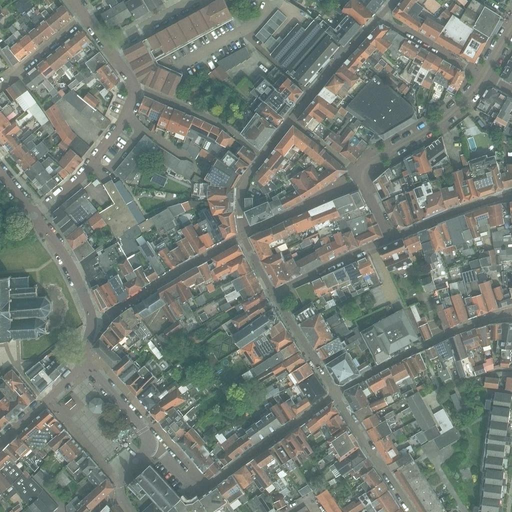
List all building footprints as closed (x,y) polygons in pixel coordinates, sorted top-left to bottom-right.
[(20,0),(18,2),(26,12),(34,6),(29,0),(20,0)] [(53,10),(54,12),(64,25),(73,17),(64,5),(59,9),(51,0),(45,0),(50,6),(53,10)] [(112,9),(102,15),(110,28),(131,16),(124,2),(119,5),(116,0),(106,0),(105,1),(108,6),(110,5),(112,9)] [(136,20),(148,13),(140,0),(132,0),(127,4),(136,20)] [(144,0),(151,11),(152,11),(152,10),(156,8),(158,7),(162,4),(163,4),(164,4),(161,0),(144,0)] [(166,53),(177,47),(233,17),(223,0),(218,0),(148,38),(155,50),(162,46),(166,53)] [(352,0),(349,3),(369,21),(375,14),(357,0),(352,0)] [(375,14),(381,7),(371,0),(357,0),(375,14)] [(412,0),(402,0),(397,7),(411,15),(413,13),(426,22),(423,26),(429,29),(435,22),(424,16),(422,19),(418,16),(424,8),(422,7),(420,5),(420,6),(416,2),(416,3),(412,0)] [(473,0),(472,0),(467,9),(461,20),(460,20),(473,29),(474,28),(489,37),(490,37),(501,17),(473,0)] [(369,21),(349,3),(342,11),(361,27),(361,26),(362,28),(369,21)] [(448,22),(453,15),(453,14),(443,5),(442,6),(438,3),(429,13),(438,19),(441,16),(448,22)] [(449,10),(454,13),(459,6),(453,3),(449,10)] [(464,10),(459,6),(454,13),(459,17),(464,10)] [(419,32),(423,26),(426,22),(413,13),(411,15),(397,7),(393,11),(393,12),(394,15),(394,16),(399,19),(404,22),(409,25),(414,28),(419,31),(419,32)] [(343,20),(338,24),(352,36),(361,27),(342,11),(338,8),(336,10),(338,11),(337,12),(341,16),(342,14),(344,16),(341,18),(343,20)] [(56,32),(64,25),(54,12),(50,16),(46,10),(41,14),(46,20),(56,32)] [(275,14),(274,15),(283,22),(287,18),(278,10),(275,14)] [(37,27),(47,39),(56,32),(46,20),(41,14),(40,13),(31,21),(37,27)] [(38,47),(47,39),(37,27),(31,31),(24,23),(30,18),(26,14),(18,21),(27,32),(38,47)] [(274,15),(271,19),(280,27),(283,22),(274,15)] [(459,55),(467,40),(473,29),(460,20),(461,20),(453,15),(448,22),(444,28),(443,30),(435,41),(443,46),(459,55)] [(271,19),(267,23),(276,31),(280,27),(271,19)] [(273,52),(271,55),(288,70),(286,72),(294,79),(296,77),(306,86),(309,82),(311,84),(318,75),(316,74),(322,67),(324,68),(331,60),(329,59),(342,45),(314,20),(305,30),(298,24),(280,44),(273,52)] [(443,30),(444,28),(435,22),(429,29),(423,26),(419,32),(435,41),(443,30)] [(267,23),(263,28),(272,35),(276,31),(267,23)] [(344,46),(352,36),(338,24),(334,29),(333,28),(330,31),(329,30),(330,28),(324,24),(322,27),(344,46)] [(366,40),(384,54),(388,49),(391,52),(390,53),(397,59),(399,57),(396,54),(398,53),(406,39),(398,34),(398,33),(397,34),(391,30),(391,29),(391,30),(387,28),(388,27),(387,27),(383,25),(379,25),(379,26),(373,32),(372,33),(367,39),(366,40)] [(262,29),(259,32),(268,40),(272,36),(272,35),(263,28),(262,29)] [(467,40),(483,49),(487,42),(489,37),(474,28),(473,29),(467,40)] [(82,29),(73,37),(82,50),(85,54),(90,50),(87,46),(92,42),(82,29)] [(14,35),(19,42),(19,41),(30,54),(38,47),(27,32),(25,34),(26,36),(23,38),(18,31),(14,35)] [(257,35),(256,36),(265,44),(268,40),(259,32),(257,35)] [(265,44),(264,44),(269,48),(276,40),(272,36),(268,40),(265,44)] [(73,37),(64,44),(74,57),(73,57),(77,62),(81,59),(77,54),(82,50),(73,37)] [(421,48),(406,39),(398,53),(402,55),(403,53),(411,57),(409,59),(413,62),(421,48)] [(276,40),(269,48),(273,52),(280,44),(276,40)] [(379,60),(384,54),(366,40),(360,47),(384,67),(390,73),(393,70),(382,59),(380,61),(379,60)] [(467,40),(459,55),(475,64),(483,49),(467,40)] [(21,61),(30,54),(19,41),(19,42),(11,49),(8,46),(2,50),(13,66),(20,61),(21,61)] [(124,52),(136,74),(141,83),(173,97),(182,77),(156,66),(143,41),(124,52)] [(55,52),(65,64),(69,69),(73,66),(69,61),(73,57),(74,57),(64,44),(55,52)] [(251,57),(246,47),(239,51),(246,60),(247,61),(251,57)] [(360,47),(352,55),(362,64),(368,68),(371,64),(379,72),(384,67),(360,47)] [(411,74),(416,77),(421,66),(429,52),(421,48),(413,62),(418,65),(417,66),(416,65),(411,74)] [(239,51),(233,54),(241,63),(242,64),(246,60),(239,51)] [(55,52),(46,59),(56,72),(61,77),(65,74),(60,68),(65,64),(55,52)] [(94,73),(107,63),(100,52),(86,63),(94,73)] [(429,52),(421,66),(429,70),(425,76),(423,82),(425,83),(426,81),(432,84),(434,81),(436,75),(444,60),(437,56),(429,52)] [(241,63),(233,54),(228,57),(236,66),(236,67),(241,63)] [(343,65),(360,78),(368,84),(371,80),(365,75),(366,74),(359,68),(362,64),(352,55),(347,61),(343,65)] [(236,66),(228,57),(223,60),(230,69),(231,70),(236,66)] [(56,72),(46,59),(37,67),(51,83),(54,80),(52,78),(53,77),(52,75),(56,72)] [(225,73),(230,69),(223,60),(217,63),(220,66),(225,73)] [(451,65),(444,60),(436,75),(434,81),(448,89),(448,87),(458,69),(451,65)] [(511,61),(510,60),(500,77),(511,83),(511,61)] [(114,71),(107,63),(94,73),(86,79),(83,81),(86,85),(95,78),(96,79),(98,78),(101,81),(114,71)] [(347,93),(348,92),(360,78),(343,65),(335,75),(345,83),(341,88),(347,93)] [(220,66),(211,73),(220,84),(228,77),(225,73),(220,66)] [(421,66),(416,77),(414,81),(421,85),(423,82),(425,76),(429,70),(421,66)] [(58,92),(51,83),(37,67),(28,74),(29,76),(24,80),(31,88),(36,84),(38,87),(43,83),(50,92),(49,92),(53,97),(50,99),(55,104),(59,101),(63,98),(58,92)] [(275,67),(267,77),(275,84),(273,86),(294,103),(303,93),(303,92),(281,72),(276,67),(275,67)] [(448,87),(448,89),(447,90),(447,91),(443,101),(445,104),(446,103),(454,96),(458,90),(465,76),(464,72),(458,69),(448,87)] [(120,80),(114,71),(101,81),(106,88),(101,92),(104,97),(109,91),(109,92),(120,80)] [(207,76),(206,77),(215,88),(220,84),(211,73),(207,76)] [(349,93),(348,92),(347,93),(341,88),(345,83),(335,75),(330,81),(326,87),(343,100),(347,95),(348,95),(349,93)] [(371,80),(368,84),(359,93),(400,126),(416,116),(413,107),(376,75),(371,80)] [(294,103),(273,86),(262,77),(254,86),(263,94),(260,98),(259,98),(263,101),(283,118),(294,103)] [(20,96),(30,108),(36,103),(19,80),(10,87),(18,97),(20,96)] [(403,83),(399,88),(406,93),(410,88),(403,83)] [(11,102),(18,97),(10,87),(4,92),(11,102)] [(326,87),(318,96),(339,110),(340,109),(338,107),(343,100),(326,87)] [(481,100),(492,106),(501,111),(508,97),(499,92),(498,91),(494,88),(492,87),(488,88),(481,100)] [(192,88),(187,98),(195,102),(200,92),(192,88)] [(63,98),(71,105),(79,96),(72,90),(66,95),(63,98)] [(88,103),(93,107),(94,108),(99,102),(88,92),(83,99),(88,103)] [(387,133),(400,126),(359,93),(353,100),(345,109),(348,112),(356,118),(358,119),(362,122),(363,123),(361,124),(377,134),(382,138),(381,137),(386,132),(387,133)] [(318,95),(306,111),(321,123),(327,115),(333,119),(338,112),(344,117),(348,112),(341,107),(340,109),(339,110),(318,96),(318,95)] [(83,99),(79,96),(71,105),(76,109),(83,99)] [(148,116),(159,121),(166,106),(145,97),(138,111),(148,116)] [(258,97),(250,107),(257,113),(259,114),(277,128),(277,129),(284,119),(283,118),(263,101),(259,98),(260,98),(258,97)] [(503,128),(511,110),(511,98),(508,97),(501,111),(494,123),(503,128)] [(76,109),(81,112),(88,103),(83,99),(76,109)] [(16,111),(22,108),(17,101),(12,105),(16,111)] [(29,109),(36,118),(43,111),(36,103),(30,108),(29,109)] [(81,112),(85,116),(93,107),(88,103),(81,112)] [(59,111),(55,104),(46,112),(49,117),(59,111)] [(9,105),(3,110),(0,112),(0,133),(11,124),(6,118),(14,111),(9,105)] [(166,106),(159,121),(157,126),(156,128),(166,132),(176,110),(166,106)] [(97,111),(94,108),(93,107),(85,116),(90,120),(97,111)] [(166,133),(175,136),(184,113),(176,110),(166,132),(167,132),(166,133)] [(511,133),(511,132),(511,129),(508,128),(510,123),(511,124),(511,110),(503,128),(504,129),(504,131),(511,133)] [(36,118),(43,126),(49,120),(43,111),(36,118)] [(59,111),(49,117),(52,122),(62,116),(59,111)] [(102,115),(98,111),(97,111),(90,120),(94,124),(102,115)] [(330,130),(321,123),(306,111),(298,121),(306,127),(314,133),(314,134),(315,133),(319,137),(320,137),(322,139),(330,130)] [(194,117),(184,113),(175,136),(185,140),(186,137),(194,117)] [(277,128),(259,114),(257,113),(241,134),(260,149),(277,128)] [(94,124),(99,128),(107,119),(102,115),(94,124)] [(62,116),(52,122),(55,127),(65,121),(62,116)] [(194,117),(186,137),(193,140),(191,142),(193,143),(200,131),(207,134),(200,148),(202,149),(217,158),(221,150),(227,154),(229,150),(230,149),(229,148),(226,147),(232,138),(223,131),(223,130),(223,131),(213,126),(204,122),(197,119),(194,117)] [(99,128),(103,132),(104,132),(111,123),(107,119),(99,128)] [(331,146),(340,153),(349,141),(356,133),(357,130),(362,122),(358,119),(354,124),(352,123),(341,137),(339,135),(331,146)] [(56,129),(49,120),(43,126),(50,135),(56,129)] [(11,124),(0,133),(0,141),(3,145),(15,135),(21,130),(14,121),(11,124)] [(65,121),(55,127),(60,134),(68,127),(65,121)] [(156,128),(157,126),(152,124),(149,130),(154,133),(156,128)] [(289,159),(290,160),(296,151),(301,155),(304,151),(312,141),(294,126),(282,141),(276,149),(288,160),(289,159)] [(60,134),(64,141),(72,132),(68,127),(60,134)] [(21,130),(15,135),(3,145),(10,153),(32,134),(33,134),(29,130),(23,135),(24,137),(20,141),(17,137),(23,132),(21,130)] [(324,141),(331,146),(339,135),(339,134),(338,133),(336,134),(332,131),(324,141)] [(76,136),(72,132),(64,141),(69,145),(76,136)] [(372,144),(382,138),(375,133),(370,140),(372,144)] [(32,134),(10,153),(18,163),(30,152),(37,146),(33,140),(35,138),(32,134)] [(136,146),(147,153),(153,158),(160,147),(145,135),(136,146)] [(76,136),(69,145),(73,149),(81,140),(76,136)] [(349,141),(340,153),(344,156),(347,158),(354,164),(364,152),(369,146),(365,143),(366,142),(364,140),(363,141),(362,140),(360,142),(353,136),(349,141)] [(186,137),(185,140),(182,149),(187,151),(191,142),(193,140),(186,137)] [(232,137),(232,138),(226,147),(229,148),(235,140),(232,137)] [(451,166),(445,147),(442,137),(426,149),(432,170),(433,170),(451,166)] [(62,140),(58,145),(65,152),(69,147),(62,140)] [(81,140),(73,149),(78,153),(86,144),(81,140)] [(30,152),(18,163),(25,172),(38,161),(47,153),(50,150),(43,141),(37,146),(30,152)] [(191,142),(187,151),(191,157),(196,160),(199,155),(202,149),(200,148),(193,143),(191,142)] [(318,145),(314,142),(306,152),(306,153),(298,162),(306,170),(323,149),(318,145)] [(86,144),(78,153),(83,157),(90,148),(86,144)] [(114,172),(118,176),(125,181),(147,153),(136,146),(114,172)] [(243,146),(236,155),(249,165),(256,156),(245,147),(243,146)] [(165,150),(160,147),(153,158),(158,161),(165,150)] [(212,164),(214,166),(229,174),(239,180),(241,175),(222,161),(217,158),(202,149),(199,155),(213,163),(212,164)] [(271,155),(265,163),(275,174),(278,172),(284,166),(287,169),(289,168),(293,164),(290,160),(289,159),(288,160),(276,149),(271,155)] [(313,180),(323,167),(331,157),(328,154),(323,149),(306,170),(306,171),(313,180)] [(426,149),(413,155),(419,174),(426,172),(432,170),(426,149)] [(158,161),(163,164),(170,154),(165,150),(158,161)] [(227,154),(222,161),(241,175),(249,166),(236,156),(229,150),(227,154)] [(82,160),(81,159),(75,153),(73,155),(69,152),(59,163),(72,173),(79,164),(82,160)] [(176,157),(170,154),(163,164),(169,168),(176,157)] [(413,155),(404,160),(407,169),(409,173),(410,174),(410,175),(410,176),(410,175),(414,184),(415,184),(416,184),(416,185),(417,185),(418,185),(419,184),(420,187),(423,186),(419,174),(413,155)] [(470,167),(464,168),(468,179),(473,178),(479,197),(480,197),(484,195),(488,194),(495,191),(495,192),(504,189),(498,165),(497,163),(495,156),(488,158),(487,155),(483,157),(477,155),(476,159),(469,161),(470,167)] [(25,172),(33,180),(45,169),(46,169),(55,162),(49,157),(41,164),(38,161),(25,172)] [(181,161),(176,157),(169,168),(174,171),(181,161)] [(323,167),(313,180),(320,189),(347,171),(333,158),(331,157),(323,167)] [(187,160),(186,161),(188,164),(196,169),(194,164),(187,160)] [(375,180),(374,183),(378,190),(379,193),(382,200),(383,199),(383,200),(390,196),(389,193),(395,191),(392,185),(395,184),(394,182),(399,179),(404,177),(403,177),(407,175),(410,174),(409,173),(407,169),(404,160),(389,168),(385,172),(375,180)] [(186,161),(181,161),(174,171),(190,179),(196,169),(188,164),(186,161)] [(511,186),(511,164),(507,165),(507,166),(503,168),(502,162),(500,162),(497,163),(498,165),(504,189),(511,186)] [(265,163),(259,170),(270,181),(270,180),(273,183),(274,184),(280,179),(279,178),(265,163)] [(45,169),(33,180),(40,189),(57,174),(63,169),(60,166),(50,175),(46,169),(45,169)] [(234,188),(239,180),(229,174),(214,166),(211,172),(210,171),(205,179),(211,182),(211,184),(210,184),(204,183),(204,180),(195,175),(192,181),(197,184),(200,184),(201,184),(202,184),(203,183),(210,184),(210,185),(215,186),(217,185),(234,188)] [(468,179),(464,168),(461,169),(461,170),(452,173),(453,176),(456,186),(461,203),(479,197),(473,178),(468,179)] [(254,175),(264,187),(268,194),(274,191),(278,188),(274,184),(273,183),(270,180),(270,181),(259,170),(254,175)] [(303,199),(320,189),(313,180),(306,171),(305,170),(290,179),(295,188),(287,194),(286,194),(288,196),(291,194),(297,203),(303,199)] [(426,172),(419,174),(423,186),(420,187),(414,189),(414,190),(424,219),(425,218),(432,215),(433,215),(447,209),(440,190),(439,185),(437,181),(436,179),(429,182),(426,172)] [(63,180),(57,174),(40,189),(41,190),(40,191),(43,195),(44,194),(45,196),(63,180)] [(404,177),(399,179),(401,185),(407,183),(411,191),(406,193),(408,200),(412,213),(415,223),(424,219),(414,190),(414,189),(420,187),(419,184),(418,185),(417,185),(416,185),(416,184),(415,184),(414,184),(410,175),(410,176),(410,175),(410,174),(407,175),(403,177),(404,177)] [(254,175),(253,179),(262,189),(264,187),(254,175)] [(146,221),(139,210),(133,200),(134,200),(119,181),(114,184),(112,180),(103,185),(108,193),(108,194),(114,204),(109,207),(108,207),(109,208),(103,211),(100,213),(107,225),(108,225),(115,236),(128,259),(136,272),(145,286),(149,284),(149,283),(150,282),(150,283),(151,282),(159,277),(148,257),(147,259),(138,247),(133,238),(155,225),(151,218),(146,221)] [(234,201),(234,188),(217,185),(215,186),(210,185),(210,184),(203,183),(202,184),(201,184),(200,184),(199,202),(205,202),(213,203),(213,205),(221,205),(221,203),(225,204),(225,200),(234,201)] [(461,204),(461,203),(456,186),(440,190),(447,209),(461,204)] [(68,237),(98,211),(98,212),(87,199),(89,197),(82,189),(54,212),(58,216),(54,220),(68,236),(68,237)] [(277,195),(276,196),(283,211),(285,210),(289,207),(297,203),(291,194),(288,196),(286,194),(287,194),(285,190),(277,195)] [(345,214),(349,223),(372,214),(369,209),(366,205),(359,190),(348,195),(354,210),(345,214)] [(271,199),(268,194),(265,195),(266,197),(275,215),(283,211),(276,196),(273,198),(271,199)] [(340,216),(345,214),(354,210),(348,195),(333,201),(340,215),(340,216)] [(275,215),(266,197),(253,203),(253,198),(245,198),(246,211),(245,212),(247,217),(250,224),(253,225),(258,222),(258,223),(267,219),(275,215)] [(234,212),(234,201),(225,200),(225,204),(221,203),(221,205),(213,205),(213,203),(205,202),(206,206),(211,206),(212,209),(217,220),(235,217),(234,212)] [(401,229),(405,227),(395,202),(391,204),(389,200),(384,202),(387,209),(386,209),(391,219),(394,226),(400,229),(401,229)] [(406,227),(415,223),(412,213),(411,213),(407,200),(398,203),(401,213),(406,227)] [(174,216),(192,209),(189,201),(182,204),(168,208),(169,208),(174,216)] [(196,202),(189,201),(192,209),(194,213),(200,211),(196,202)] [(298,231),(298,232),(302,242),(319,235),(321,239),(328,236),(334,234),(341,231),(335,218),(340,216),(340,215),(333,201),(309,211),(301,215),(292,219),(298,231)] [(511,229),(504,230),(502,231),(506,231),(511,230),(511,202),(501,204),(500,204),(503,219),(511,217),(511,229)] [(478,225),(476,226),(479,234),(480,234),(485,232),(488,232),(487,229),(487,228),(486,224),(487,224),(490,223),(491,227),(504,224),(503,219),(500,204),(488,207),(490,217),(481,220),(477,221),(478,225)] [(203,221),(199,223),(200,224),(204,232),(209,230),(216,244),(225,240),(226,239),(217,220),(212,209),(211,206),(206,206),(205,206),(206,211),(200,213),(203,221)] [(488,207),(465,215),(472,239),(480,237),(479,234),(476,226),(478,225),(477,221),(481,220),(490,217),(488,207)] [(174,216),(169,208),(151,218),(155,225),(158,229),(162,226),(175,219),(174,216)] [(107,225),(100,213),(98,211),(68,237),(68,236),(66,238),(74,249),(92,236),(95,234),(107,225)] [(353,233),(349,223),(345,214),(340,216),(335,218),(341,231),(342,234),(349,251),(358,247),(353,233)] [(372,214),(349,223),(353,233),(365,228),(377,224),(373,214),(372,214)] [(456,218),(446,221),(455,245),(457,250),(463,249),(464,251),(470,249),(467,241),(470,240),(472,239),(465,215),(456,218)] [(235,217),(217,220),(226,239),(227,239),(231,236),(232,237),(232,236),(236,234),(237,234),(236,234),(237,233),(237,232),(236,226),(236,225),(235,219),(235,217)] [(298,233),(298,232),(298,231),(292,219),(284,222),(282,223),(288,235),(297,231),(298,233)] [(10,220),(4,223),(8,229),(14,227),(10,220)] [(438,224),(439,225),(447,248),(455,245),(446,221),(438,224)] [(200,236),(202,239),(208,248),(216,244),(209,230),(204,232),(200,224),(199,223),(194,226),(200,236)] [(273,227),(272,228),(277,239),(283,237),(288,235),(282,223),(276,226),(276,225),(273,227)] [(377,224),(365,228),(371,241),(374,240),(383,237),(377,223),(377,224)] [(197,255),(208,248),(202,239),(200,241),(191,224),(182,229),(197,255)] [(179,225),(175,227),(183,239),(176,243),(179,246),(187,260),(188,260),(190,259),(192,258),(194,256),(194,257),(195,256),(194,256),(196,255),(197,255),(182,229),(179,225)] [(457,250),(455,245),(447,248),(439,225),(429,230),(434,245),(435,244),(437,251),(443,249),(445,254),(457,250)] [(251,237),(262,261),(274,255),(271,250),(286,243),(283,237),(277,239),(272,228),(251,237)] [(371,241),(365,228),(353,233),(358,247),(365,244),(368,243),(371,241)] [(418,233),(425,255),(430,271),(436,269),(433,262),(438,261),(435,252),(437,251),(435,244),(434,245),(429,230),(428,229),(418,233)] [(495,256),(506,255),(511,254),(511,230),(506,231),(502,231),(492,233),(494,250),(495,256)] [(349,251),(342,234),(341,231),(334,234),(337,241),(331,243),(337,256),(349,251)] [(418,233),(403,239),(410,254),(421,250),(423,256),(425,255),(418,233)] [(95,251),(95,250),(89,242),(91,241),(92,242),(98,237),(95,234),(92,236),(74,249),(80,261),(95,251)] [(337,256),(331,243),(328,236),(321,239),(322,242),(314,246),(317,252),(323,263),(331,259),(337,256)] [(187,260),(179,246),(175,249),(172,245),(168,237),(165,238),(167,240),(169,243),(167,244),(178,265),(187,260)] [(413,262),(410,254),(403,239),(379,248),(379,249),(378,249),(386,265),(389,271),(402,266),(413,262)] [(171,270),(159,252),(156,247),(153,242),(150,244),(148,241),(138,247),(147,259),(148,257),(159,277),(160,277),(160,276),(166,273),(170,270),(171,270)] [(156,247),(159,252),(171,270),(178,265),(167,244),(165,241),(156,247)] [(215,265),(210,267),(212,273),(244,255),(243,253),(240,247),(240,246),(237,245),(212,259),(215,265)] [(109,281),(114,290),(121,301),(124,299),(126,297),(127,297),(129,295),(129,296),(130,295),(131,295),(134,292),(135,292),(137,291),(141,288),(144,287),(145,286),(136,272),(128,259),(114,267),(106,252),(104,249),(98,252),(100,256),(96,258),(99,262),(103,270),(109,281)] [(486,258),(479,260),(482,267),(496,265),(496,263),(495,256),(494,250),(485,252),(486,258)] [(282,252),(262,261),(268,271),(281,265),(280,265),(287,262),(293,258),(291,253),(284,257),(282,252)] [(302,259),(300,260),(298,261),(299,263),(298,264),(297,265),(302,274),(323,263),(317,252),(302,259)] [(506,255),(495,256),(496,263),(503,263),(503,261),(511,260),(511,254),(506,255)] [(212,273),(210,274),(212,278),(214,282),(238,268),(242,276),(253,270),(252,269),(251,268),(249,262),(244,255),(212,273)] [(368,257),(356,262),(363,277),(364,277),(370,274),(374,285),(379,282),(375,272),(368,257)] [(105,283),(109,281),(103,270),(97,274),(93,266),(99,262),(96,258),(82,266),(90,283),(99,278),(100,281),(103,280),(105,283)] [(293,258),(287,262),(280,265),(281,265),(289,280),(289,281),(296,277),(302,274),(297,265),(298,264),(299,263),(298,261),(296,263),(293,258)] [(190,271),(181,276),(188,287),(196,283),(197,285),(212,278),(210,274),(212,273),(210,267),(207,262),(198,267),(190,271)] [(368,287),(364,277),(363,277),(356,262),(345,267),(353,284),(359,282),(362,289),(368,287)] [(289,280),(281,265),(268,271),(276,287),(289,280)] [(345,267),(334,272),(341,288),(347,285),(352,297),(358,294),(353,284),(345,267)] [(465,281),(459,282),(461,294),(460,294),(462,300),(463,300),(469,319),(488,312),(480,285),(477,275),(484,273),(483,268),(463,273),(465,281)] [(258,280),(253,271),(253,270),(242,276),(237,279),(232,281),(232,282),(222,286),(223,289),(233,283),(237,290),(238,292),(258,280)] [(334,272),(323,278),(330,292),(336,289),(341,302),(347,299),(341,288),(334,272)] [(508,285),(508,288),(511,287),(511,272),(503,273),(504,285),(508,285)] [(13,342),(14,342),(14,339),(20,339),(21,341),(22,341),(23,341),(22,339),(29,338),(29,340),(31,340),(31,338),(37,338),(37,340),(39,340),(39,338),(47,333),(49,334),(50,332),(48,331),(48,323),(50,321),(49,319),(47,320),(47,317),(47,316),(51,311),(52,311),(52,310),(52,309),(51,304),(52,303),(52,302),(51,302),(46,297),(46,296),(45,296),(44,297),(38,297),(37,289),(38,289),(38,287),(37,287),(37,284),(35,285),(35,287),(29,287),(29,278),(30,277),(29,276),(28,277),(20,278),(20,276),(19,276),(19,278),(12,278),(11,276),(9,278),(0,278),(0,340),(12,340),(13,342)] [(169,284),(184,310),(187,307),(185,304),(184,305),(183,303),(193,297),(188,287),(181,276),(181,277),(180,276),(180,277),(169,284),(169,283),(169,284)] [(431,277),(422,280),(426,291),(435,288),(431,277)] [(90,283),(92,289),(98,285),(100,287),(102,286),(100,281),(99,278),(90,283)] [(330,292),(323,278),(311,283),(319,297),(325,306),(327,305),(322,296),(330,292)] [(263,291),(258,280),(238,292),(237,290),(225,296),(228,302),(242,295),(244,299),(240,301),(241,302),(263,291)] [(106,284),(102,286),(100,287),(104,294),(112,307),(121,301),(114,290),(109,281),(105,283),(106,284)] [(447,282),(435,285),(437,291),(448,288),(447,282)] [(460,321),(460,322),(469,319),(463,300),(462,300),(460,294),(461,294),(459,282),(450,284),(452,296),(451,296),(460,321)] [(488,312),(498,308),(494,293),(493,289),(490,282),(480,285),(488,312)] [(213,283),(207,286),(209,291),(210,293),(215,290),(216,289),(213,283)] [(294,314),(300,324),(321,313),(327,310),(325,306),(319,297),(311,283),(306,285),(305,285),(306,285),(296,289),(305,306),(294,314)] [(159,290),(177,319),(186,314),(184,310),(169,284),(159,289),(159,290)] [(104,294),(100,287),(98,285),(92,289),(96,299),(104,294)] [(501,286),(493,289),(494,293),(498,308),(511,303),(511,298),(510,292),(508,293),(507,289),(503,290),(501,286)] [(133,308),(132,307),(133,308),(141,319),(142,319),(144,317),(144,318),(162,306),(165,310),(164,311),(173,325),(164,331),(169,337),(183,327),(177,319),(159,290),(159,289),(157,290),(158,291),(152,295),(151,294),(150,295),(151,296),(144,300),(143,299),(142,300),(143,301),(137,305),(136,304),(134,305),(135,306),(133,308)] [(241,302),(236,305),(237,306),(241,314),(247,311),(268,299),(267,298),(266,296),(263,291),(241,302)] [(104,311),(112,307),(104,294),(96,299),(102,310),(101,310),(104,311)] [(444,310),(441,302),(440,297),(433,299),(444,329),(450,327),(444,310)] [(445,300),(441,302),(444,310),(450,327),(450,328),(451,328),(459,324),(450,299),(450,297),(445,298),(445,300)] [(273,337),(286,329),(286,328),(275,310),(273,308),(272,306),(268,299),(247,311),(241,314),(232,319),(222,325),(225,330),(231,326),(231,325),(234,323),(239,331),(233,335),(241,348),(265,332),(267,335),(270,333),(273,337)] [(424,299),(416,303),(420,313),(429,309),(424,299)] [(433,337),(433,336),(428,324),(425,317),(421,319),(418,312),(415,305),(410,307),(413,314),(424,341),(425,340),(425,341),(433,337)] [(155,336),(142,319),(141,319),(133,308),(132,307),(122,314),(141,339),(142,339),(145,344),(146,343),(152,350),(156,347),(151,340),(155,336)] [(361,332),(378,365),(392,357),(390,354),(412,342),(412,344),(414,343),(413,342),(419,338),(404,309),(361,332)] [(327,326),(338,320),(336,315),(325,321),(321,313),(300,324),(306,333),(308,336),(319,330),(320,330),(328,326),(327,326)] [(141,339),(122,314),(114,321),(134,344),(141,339)] [(339,336),(339,337),(350,332),(349,331),(342,318),(338,320),(327,326),(328,326),(320,330),(319,330),(308,336),(310,340),(316,349),(339,336)] [(114,321),(101,338),(106,343),(108,341),(116,351),(122,346),(122,345),(125,348),(127,345),(129,348),(131,346),(131,347),(134,344),(114,321)] [(504,323),(489,324),(491,340),(497,340),(497,342),(496,356),(501,357),(502,349),(501,349),(504,323)] [(501,367),(504,367),(509,367),(510,361),(511,361),(511,352),(511,323),(504,323),(501,349),(502,349),(501,357),(501,367)] [(491,345),(491,340),(489,324),(476,328),(480,339),(482,346),(482,347),(491,345)] [(347,339),(350,344),(361,338),(358,331),(359,330),(358,326),(353,329),(356,335),(347,339)] [(461,334),(467,351),(482,346),(480,339),(476,328),(461,334)] [(295,342),(286,329),(273,337),(270,333),(267,335),(265,332),(241,348),(254,368),(262,363),(295,342)] [(203,340),(196,331),(187,337),(194,346),(203,340)] [(460,377),(467,375),(461,359),(468,356),(467,351),(461,334),(448,339),(454,356),(453,356),(457,367),(460,377)] [(316,349),(323,359),(334,353),(345,347),(339,337),(339,336),(316,349)] [(345,347),(334,353),(337,358),(326,365),(336,380),(336,381),(337,383),(343,384),(346,383),(345,383),(362,374),(361,374),(372,368),(367,361),(360,365),(355,357),(352,359),(348,351),(357,346),(359,348),(366,344),(362,337),(361,338),(350,344),(345,347)] [(113,368),(126,355),(121,350),(125,348),(122,345),(122,346),(116,351),(108,341),(106,343),(101,338),(94,348),(106,360),(113,368)] [(437,369),(438,371),(442,380),(449,377),(443,362),(447,360),(447,359),(453,356),(454,356),(448,339),(436,345),(434,346),(439,362),(442,367),(438,368),(437,369)] [(254,368),(259,375),(260,374),(261,375),(272,367),(299,350),(295,342),(262,363),(254,368)] [(164,344),(158,347),(165,358),(170,354),(164,344)] [(434,346),(426,350),(430,359),(431,359),(433,365),(437,363),(438,365),(437,365),(438,368),(442,367),(439,362),(434,346)] [(56,349),(49,355),(50,357),(54,354),(58,358),(53,362),(52,363),(62,373),(70,364),(61,355),(61,354),(56,349)] [(307,363),(303,355),(299,350),(272,367),(276,374),(287,367),(290,371),(288,372),(287,371),(276,377),(279,381),(290,375),(289,374),(307,363)] [(409,358),(417,373),(422,371),(424,374),(423,374),(424,376),(430,388),(433,386),(427,375),(427,369),(419,353),(409,358)] [(119,376),(124,381),(126,383),(142,368),(136,362),(134,363),(127,355),(126,355),(113,368),(119,376)] [(410,384),(413,389),(415,394),(418,392),(415,386),(417,385),(414,378),(418,376),(417,373),(409,358),(402,361),(403,361),(413,383),(410,384)] [(53,362),(51,361),(49,363),(44,359),(40,362),(46,368),(45,369),(54,381),(55,380),(62,373),(52,363),(53,362)] [(394,379),(396,384),(404,380),(405,382),(404,382),(406,386),(410,384),(413,383),(403,361),(402,361),(389,368),(394,379)] [(46,368),(40,362),(26,373),(42,393),(55,381),(55,380),(54,381),(45,369),(46,368)] [(138,397),(153,384),(157,380),(146,367),(150,364),(148,363),(145,366),(142,368),(126,383),(138,397)] [(313,371),(307,363),(289,374),(290,375),(293,380),(290,382),(292,384),(313,371)] [(473,368),(476,375),(486,372),(486,371),(490,370),(487,363),(473,368)] [(276,374),(272,367),(261,375),(260,374),(259,375),(260,378),(256,380),(259,384),(261,383),(276,374)] [(381,372),(388,389),(391,395),(392,395),(400,391),(396,384),(394,379),(389,368),(382,372),(381,372)] [(13,370),(4,378),(6,380),(27,405),(28,405),(29,403),(36,398),(37,397),(32,391),(13,370)] [(314,373),(313,371),(292,384),(293,386),(298,383),(303,391),(319,381),(314,373)] [(372,377),(367,380),(373,392),(380,389),(387,386),(381,372),(374,376),(372,377)] [(486,377),(484,387),(498,389),(499,379),(486,377)] [(0,400),(0,408),(10,421),(20,412),(27,405),(6,380),(0,385),(0,389),(6,396),(0,400)] [(278,390),(286,386),(283,380),(275,384),(278,390)] [(296,406),(294,403),(291,405),(297,414),(312,404),(328,393),(319,381),(303,391),(308,398),(296,406)] [(345,395),(355,412),(370,404),(367,398),(363,391),(368,388),(365,381),(345,391),(345,395)] [(150,411),(178,389),(174,383),(167,389),(166,389),(161,394),(153,384),(138,397),(150,411)] [(178,389),(150,411),(153,414),(155,416),(157,419),(159,420),(159,421),(170,413),(168,411),(174,408),(178,405),(185,401),(199,393),(196,388),(189,391),(188,390),(182,395),(178,389)] [(415,394),(413,389),(403,394),(406,399),(415,394)] [(410,407),(412,411),(426,436),(429,442),(433,439),(444,433),(454,427),(443,409),(434,414),(442,430),(440,432),(418,392),(415,394),(406,399),(410,407)] [(498,511),(501,499),(504,471),(502,471),(511,396),(511,394),(495,392),(485,469),(487,470),(481,511),(498,511)] [(278,403),(290,421),(298,416),(297,414),(291,405),(294,403),(291,398),(284,403),(278,394),(273,396),(278,404),(278,403)] [(370,404),(355,412),(361,421),(374,415),(374,414),(373,412),(391,403),(395,401),(392,395),(391,395),(387,397),(385,398),(370,404)] [(72,398),(67,403),(72,408),(77,403),(72,398)] [(99,412),(103,408),(103,403),(100,400),(95,399),(91,403),(91,408),(94,411),(99,412)] [(159,421),(161,423),(168,432),(183,418),(176,410),(180,407),(181,408),(187,403),(185,401),(178,405),(174,408),(168,411),(170,413),(159,421)] [(453,403),(458,413),(463,410),(459,401),(453,403)] [(270,402),(265,405),(268,410),(270,408),(271,408),(282,425),(285,423),(290,421),(278,403),(278,404),(273,407),(270,402)] [(307,432),(305,433),(308,438),(313,434),(313,433),(318,430),(320,429),(328,423),(340,414),(332,403),(315,415),(306,423),(309,427),(306,430),(307,432)] [(194,407),(183,418),(168,432),(177,442),(191,428),(186,422),(190,419),(189,418),(197,411),(194,407)] [(412,411),(410,407),(401,412),(404,416),(412,411)] [(0,430),(10,421),(0,408),(0,430)] [(261,416),(262,418),(256,423),(265,436),(282,425),(271,408),(270,408),(271,410),(261,416)] [(19,436),(18,436),(30,449),(31,449),(36,454),(48,444),(65,429),(58,421),(48,409),(41,415),(40,415),(33,421),(34,422),(29,426),(24,431),(24,432),(19,436)] [(240,414),(243,418),(250,414),(247,410),(240,414)] [(393,417),(396,415),(394,411),(386,415),(386,416),(380,419),(376,413),(374,414),(374,415),(361,421),(368,431),(393,417)] [(340,414),(328,423),(331,428),(332,430),(330,431),(334,437),(348,428),(340,414)] [(368,431),(375,443),(388,435),(388,436),(392,433),(389,426),(396,423),(393,417),(368,431)] [(255,444),(265,436),(256,423),(245,431),(247,434),(248,434),(255,444)] [(402,428),(404,434),(412,431),(409,425),(402,428)] [(305,440),(308,438),(305,433),(301,428),(300,426),(285,438),(296,455),(297,456),(304,451),(307,456),(313,452),(305,440)] [(204,445),(215,434),(217,432),(212,427),(203,435),(204,436),(202,439),(192,428),(191,428),(177,442),(190,457),(204,445)] [(328,452),(329,454),(355,437),(353,434),(352,434),(348,428),(334,437),(328,441),(332,447),(328,450),(329,451),(328,452)] [(444,433),(433,439),(439,450),(459,439),(453,428),(445,434),(444,433)] [(55,452),(72,438),(65,429),(48,444),(55,452)] [(318,430),(313,433),(316,437),(322,432),(320,429),(318,430)] [(397,437),(403,433),(400,429),(394,433),(397,437)] [(236,434),(222,445),(234,460),(255,444),(248,434),(247,434),(239,439),(236,434)] [(375,443),(382,454),(397,445),(396,443),(394,445),(388,436),(388,435),(375,443)] [(11,443),(10,444),(26,460),(24,461),(29,467),(33,463),(34,462),(31,459),(36,455),(36,454),(31,449),(30,449),(18,436),(13,441),(11,443)] [(426,436),(418,441),(421,446),(429,442),(426,436)] [(355,437),(329,454),(324,458),(327,463),(334,459),(336,456),(337,455),(341,460),(341,461),(361,448),(356,439),(355,437)] [(72,438),(55,452),(56,452),(58,450),(70,463),(84,451),(72,438)] [(285,438),(270,448),(281,465),(293,457),(295,461),(295,463),(298,469),(303,465),(297,456),(296,455),(285,438)] [(198,466),(203,472),(215,461),(214,460),(217,457),(225,466),(234,460),(222,445),(219,442),(213,447),(214,449),(210,452),(211,453),(198,466)] [(27,469),(29,467),(24,461),(26,460),(10,444),(5,450),(16,462),(17,462),(16,461),(18,459),(27,469)] [(190,457),(198,466),(211,453),(210,452),(204,445),(190,457)] [(388,465),(402,457),(409,453),(413,451),(410,446),(404,450),(404,449),(399,452),(396,448),(398,446),(397,445),(382,454),(388,465)] [(286,473),(281,465),(270,448),(255,459),(262,467),(270,479),(283,470),(285,473),(286,473)] [(341,474),(342,476),(353,468),(367,458),(368,458),(361,448),(341,461),(341,460),(330,468),(336,478),(341,474)] [(28,479),(23,473),(15,463),(16,462),(5,450),(0,454),(0,469),(13,484),(12,484),(18,491),(18,492),(29,506),(30,508),(34,511),(51,511),(38,497),(44,490),(31,477),(30,477),(28,479)] [(42,450),(38,453),(43,458),(47,455),(42,450)] [(89,457),(84,451),(70,463),(67,465),(74,473),(79,468),(84,474),(96,464),(89,457)] [(403,465),(404,467),(414,460),(409,453),(402,457),(388,465),(393,471),(403,465)] [(360,472),(363,475),(373,468),(367,458),(353,468),(357,474),(360,472)] [(262,492),(273,483),(270,479),(262,467),(255,459),(247,464),(254,473),(251,476),(255,480),(254,481),(262,492)] [(414,460),(404,467),(395,473),(419,511),(443,511),(412,462),(415,461),(414,460)] [(215,461),(203,472),(209,479),(216,474),(217,472),(221,469),(215,461)] [(84,474),(96,487),(96,488),(107,478),(97,466),(98,466),(96,464),(84,474)] [(247,464),(233,475),(243,489),(254,481),(255,480),(251,476),(254,473),(247,464)] [(166,511),(165,511),(167,511),(182,498),(181,498),(180,497),(175,492),(176,492),(175,491),(169,486),(170,485),(169,484),(169,485),(163,479),(164,479),(163,478),(157,472),(158,472),(157,471),(156,472),(151,466),(151,465),(150,465),(149,465),(150,466),(149,466),(145,470),(145,469),(141,474),(137,478),(137,477),(136,478),(132,482),(128,486),(128,485),(127,486),(128,486),(128,487),(128,486),(140,499),(146,494),(154,502),(143,511),(162,511),(163,511),(165,510),(166,511)] [(366,481),(361,485),(362,485),(366,491),(367,493),(383,482),(373,468),(363,475),(362,475),(366,481)] [(18,491),(12,484),(13,484),(0,469),(0,490),(2,493),(1,494),(6,501),(18,492),(18,491)] [(30,477),(31,477),(25,470),(23,473),(28,479),(30,477)] [(34,477),(45,488),(52,481),(47,477),(45,479),(38,472),(34,477)] [(245,493),(243,489),(233,475),(231,476),(230,476),(224,481),(217,486),(228,503),(230,505),(245,493)] [(96,488),(96,487),(81,501),(85,505),(87,504),(92,509),(116,487),(107,478),(96,488)] [(280,478),(273,483),(279,493),(287,488),(280,478)] [(322,479),(309,486),(312,491),(325,484),(322,479)] [(344,511),(357,511),(365,507),(389,491),(383,482),(367,493),(360,499),(362,502),(357,505),(355,503),(344,511)] [(199,499),(208,511),(214,511),(226,504),(228,503),(217,486),(199,499)] [(52,511),(59,507),(44,490),(38,497),(51,511),(52,511)] [(317,496),(320,501),(330,494),(327,490),(317,496)] [(389,491),(365,507),(368,511),(393,511),(400,508),(389,491)] [(256,496),(267,511),(268,511),(273,508),(263,494),(258,497),(257,495),(256,496)] [(320,501),(323,506),(333,499),(330,494),(320,501)] [(256,508),(259,511),(267,511),(256,496),(250,501),(255,509),(256,508)] [(66,506),(67,511),(88,511),(90,511),(85,505),(81,501),(76,497),(66,506)] [(182,498),(167,511),(192,511),(187,504),(182,498)] [(208,511),(199,499),(193,503),(187,504),(192,511),(208,511)] [(286,506),(283,499),(276,503),(279,509),(286,506)] [(327,511),(337,504),(333,499),(323,506),(327,511)] [(110,508),(113,511),(122,511),(116,503),(110,508)] [(234,511),(230,505),(228,503),(226,504),(227,506),(226,506),(225,511),(234,511)]
